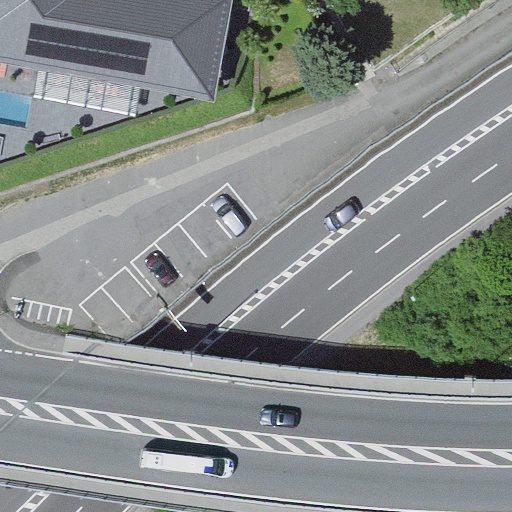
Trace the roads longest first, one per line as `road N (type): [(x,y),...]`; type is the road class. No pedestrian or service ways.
road 1 (secondary): [(511,129),(409,196),(30,511)]
road 2 (tertiary): [(0,409),(321,453),(511,458)]
